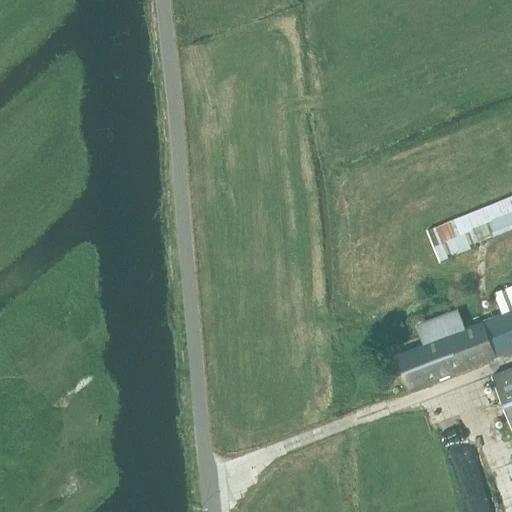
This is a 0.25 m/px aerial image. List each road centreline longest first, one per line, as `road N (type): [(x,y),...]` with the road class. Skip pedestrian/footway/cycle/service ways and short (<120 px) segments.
road 1 (unclassified): [(210,511),(162,0)]
road 2 (track): [(222,511),(289,448),(511,360)]
